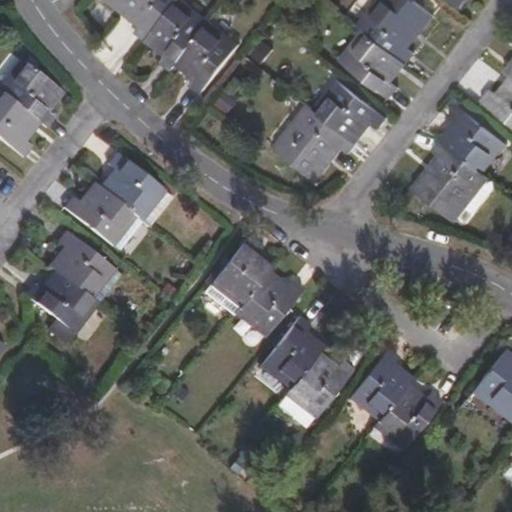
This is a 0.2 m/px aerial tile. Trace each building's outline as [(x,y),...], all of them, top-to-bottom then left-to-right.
[(136,32),(147,41),(179,0),(111,0),(111,1),(143,25),(136,32)] [(189,0),(179,0),(147,41),(166,55),(162,61),(173,70),(177,64),(214,19),(189,0)] [(364,30),(409,65),(418,53),(412,47),(436,16),(415,0),(378,0),(359,25),(364,30)] [(453,0),(464,8),(470,0),(453,0)] [(243,42),(214,19),(177,64),(195,79),(191,84),(203,94),(243,42)] [(394,83),(409,65),(364,30),(341,59),(391,99),(400,89),(394,83)] [(27,60),(3,90),(43,122),(48,125),(55,115),(51,112),(66,92),(27,60)] [(484,100),(511,122),(511,74),(497,93),(492,89),(484,100)] [(315,107),(359,142),(374,124),(380,127),(389,116),(339,78),(315,107)] [(43,122),(3,90),(0,94),(0,138),(22,156),(31,146),(26,143),(43,122)] [(350,153),(359,142),(315,107),(309,103),(275,146),(318,181),(344,148),(350,153)] [(457,121),(444,138),(489,173),(511,144),(459,104),(451,116),(457,121)] [(489,173),(444,138),(433,151),(439,156),(415,188),(459,222),(493,177),(489,173)] [(143,220),(166,191),(118,152),(108,164),(112,168),(99,185),(134,213),(141,218),(143,220)] [(99,185),(94,181),(78,200),(73,197),(65,207),(111,241),(134,213),(99,185)] [(143,220),(151,227),(173,196),(166,191),(143,220)] [(117,247),(141,218),(134,213),(111,241),(117,247)] [(62,247),(50,263),(55,267),(94,298),(117,271),(67,230),(57,243),(62,247)] [(272,271),(277,265),(256,248),(260,243),(250,235),(230,261),(211,285),(241,310),(272,271)] [(205,281),(207,283),(227,258),(226,257),(205,281)] [(227,258),(207,283),(211,285),(230,261),(227,258)] [(76,334),(100,303),(94,298),(55,267),(40,288),(35,284),(26,295),(76,334)] [(94,298),(100,303),(121,274),(117,271),(94,298)] [(241,310),(237,315),(265,338),(306,288),(294,278),(289,284),(272,271),(241,310)] [(321,352),(325,346),(306,331),(312,323),(301,314),(260,365),(290,390),(321,352)] [(411,384),(415,378),(395,361),(400,356),(389,346),(350,396),(380,421),(411,384)] [(511,353),(507,350),(473,394),(511,425),(511,353)] [(289,392),(316,414),(318,415),(354,369),(344,360),(339,366),(321,352),(290,390),(289,392)] [(380,421),(375,427),(403,450),(443,398),(433,391),(428,397),(411,384),(380,421)] [(289,392),(278,405),(306,427),(316,414),(289,392)]
